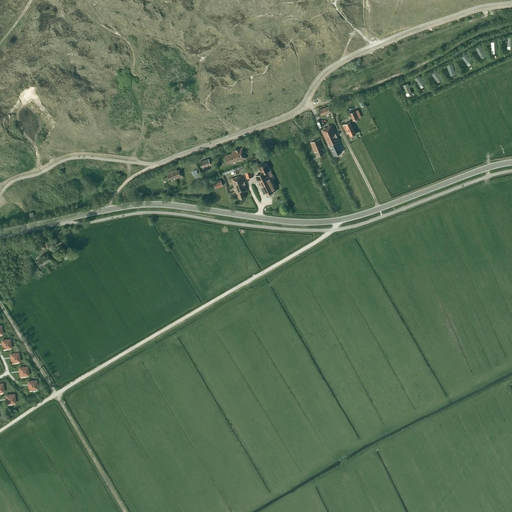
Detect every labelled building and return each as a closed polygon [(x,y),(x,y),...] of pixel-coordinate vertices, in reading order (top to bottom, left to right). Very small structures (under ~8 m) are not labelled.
[(481,58),(486,56),(481,46),(475,48),(481,58)] [(468,66),(473,62),(466,53),(461,57),(468,66)] [(450,76),(455,75),(452,63),(446,65),(450,76)] [(438,83),(442,79),(435,70),(431,74),(438,83)] [(421,88),(426,85),(419,75),(414,79),(421,88)] [(412,94),(408,83),(402,85),(407,96),(412,94)] [(328,106),(319,109),(321,115),(324,114),(328,113),(327,112),(330,111),(328,106)] [(343,124),(347,133),(349,132),(350,135),(355,133),(351,124),(350,121),(346,123),(343,124)] [(339,142),(331,124),(330,125),(329,124),(328,125),(329,126),(325,128),(324,126),(323,127),(324,128),(321,129),(328,145),(329,148),(331,147),(334,155),(341,151),(338,143),(339,142)] [(316,151),(318,156),(323,154),(321,149),(323,149),(319,139),(316,140),(313,142),(313,141),(310,142),(314,152),(316,151)] [(232,151),(232,153),(224,155),(227,163),(230,162),(231,163),(246,158),(242,147),(232,151)] [(201,167),(210,164),(209,159),(199,161),(201,167)] [(265,194),(276,188),(271,178),(273,177),(265,160),(258,163),(262,172),(256,175),(265,194)] [(236,174),(249,168),(247,164),(235,170),(236,174)] [(183,175),(180,169),(177,170),(176,169),(166,173),(169,179),(175,177),(175,178),(183,175)] [(237,192),(239,198),(245,196),(243,191),(247,190),(242,174),(231,178),(236,193),(237,192)] [(222,185),(221,180),(216,181),(216,183),(214,183),(216,188),(222,185)] [(52,259),(48,252),(41,257),(42,258),(37,261),(40,266),(45,263),(46,264),(52,259)] [(2,340),(3,348),(6,347),(6,348),(7,348),(8,347),(10,347),(10,344),(11,343),(11,342),(10,342),(10,339),(7,339),(6,339),(5,339),(5,340),(2,340)] [(11,354),(11,361),(14,361),(15,362),(16,362),(16,361),(19,361),(19,358),(19,357),(19,356),(18,353),(16,353),(15,353),(14,353),(13,353),(11,354)] [(19,367),(20,375),(23,375),(24,375),(25,375),(25,374),(28,374),(27,371),(28,370),(27,369),(27,366),(24,367),(23,366),(22,366),(22,367),(19,367)] [(28,381),(29,389),(32,389),(33,389),(34,388),(37,388),(36,385),(37,384),(36,383),(36,380),(33,381),(32,380),(31,380),(31,381),(28,381)] [(6,395),(7,403),(10,403),(11,403),(12,402),(15,402),(14,399),(15,398),(14,397),(14,394),(11,395),(10,394),(9,394),(9,395),(6,395)]
